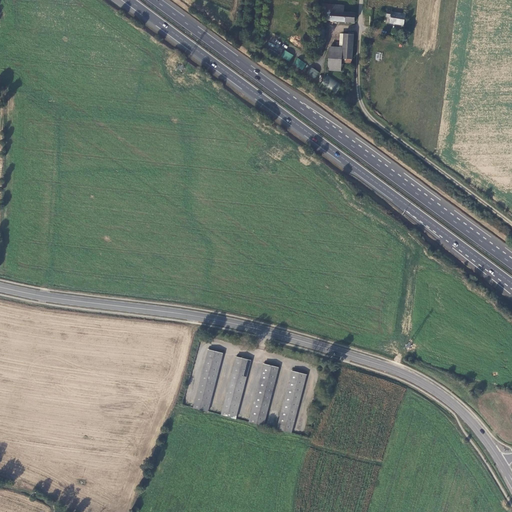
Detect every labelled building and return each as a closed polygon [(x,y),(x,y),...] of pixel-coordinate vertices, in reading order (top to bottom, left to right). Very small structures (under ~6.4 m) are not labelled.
[(343,13),(343,7),(322,5),(321,13),(325,13),(325,21),(354,23),(354,14),(343,13)] [(390,25),(404,27),(405,17),(391,15),(391,11),(386,10),(386,18),(390,19),(390,25)] [(323,51),(324,35),(317,34),(315,50),(323,51)] [(343,36),(342,49),(342,60),(342,63),(350,64),(350,60),(352,60),(353,36),(343,36)] [(329,49),(329,60),(341,60),(342,49),(329,49)] [(281,57),(290,62),(293,55),(284,50),(281,57)] [(303,70),(306,62),(296,58),(293,66),(303,70)] [(340,72),(341,60),(329,60),(328,71),(340,72)] [(311,67),(307,74),(314,79),(319,72),(311,67)] [(328,75),(321,82),(334,93),(341,86),(328,75)] [(209,412),(223,353),(208,349),(195,408),(209,412)] [(237,419),(251,360),(237,356),(222,415),(237,419)] [(264,425),(279,366),(265,363),(250,422),(264,425)] [(293,433),(307,374),(292,370),(278,428),(293,433)]
